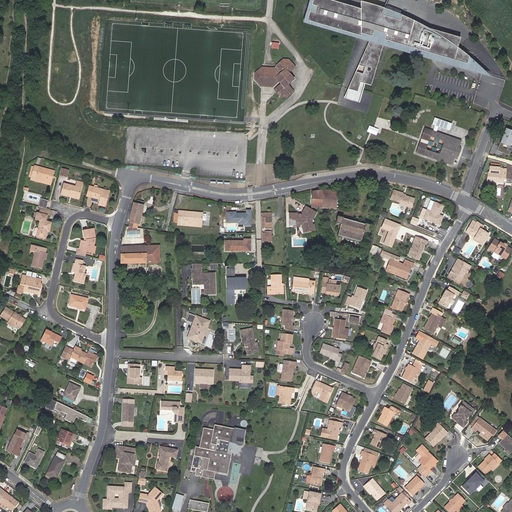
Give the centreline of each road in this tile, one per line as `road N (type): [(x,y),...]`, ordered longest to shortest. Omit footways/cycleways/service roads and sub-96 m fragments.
road 1 (residential): [(376,394),(468,202)]
road 2 (residential): [(116,223),(88,214),(70,219),(50,299),(55,318),(112,344)]
road 3 (residential): [(149,177),(226,197),(338,177)]
road 4 (residential): [(338,177),(243,191),(149,177)]
road 5 (residential): [(112,344),(101,435),(76,504)]
road 6 (residential): [(367,511),(341,473),(376,394)]
road 7 (residential): [(338,177),(394,177),(461,199)]
road 8 (residential): [(116,223),(112,344)]
